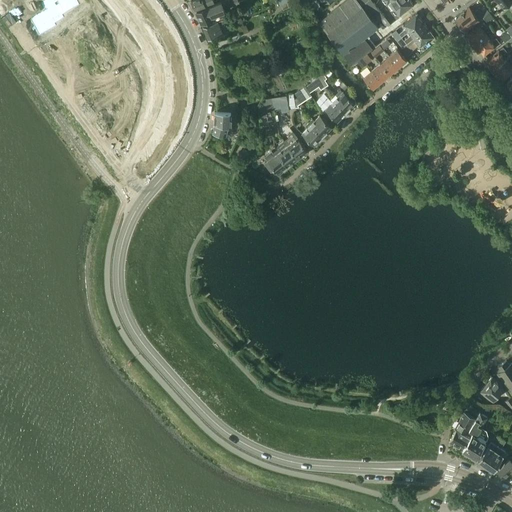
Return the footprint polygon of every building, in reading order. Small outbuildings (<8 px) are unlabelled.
[(33,0),(37,6),(39,4),(43,11),(60,0),(33,0)] [(194,10),(205,5),(213,1),(212,0),(192,0),(190,1),(194,10)] [(207,7),(195,12),(201,24),(213,18),(212,16),(224,10),(224,9),(239,2),(237,0),(222,0),(208,7),(207,7)] [(361,56),(365,52),(372,47),(364,37),(377,26),(374,22),(362,4),(361,5),(356,0),(345,0),(318,22),(351,64),(356,60),(361,56)] [(367,0),(362,4),(374,22),(378,19),(379,20),(380,19),(384,16),(370,0),(367,0)] [(382,0),(391,11),(404,0),(382,0)] [(404,0),(391,11),(396,18),(407,9),(407,8),(412,5),(412,3),(409,0),(404,0)] [(241,7),(244,15),(249,13),(246,5),(241,7)] [(456,19),(455,20),(463,31),(464,30),(478,20),(482,17),(484,16),(486,14),(487,13),(488,12),(483,5),(478,8),(480,11),(475,15),(468,7),(460,13),(460,14),(455,18),(456,19)] [(401,36),(408,31),(422,20),(416,13),(403,24),(405,28),(398,33),(401,36)] [(489,13),(483,17),(486,21),(492,17),(489,13)] [(202,27),(205,34),(208,40),(218,36),(220,39),(223,37),(222,34),(223,34),(219,25),(226,22),(223,15),(215,19),(216,21),(202,27)] [(235,20),(238,28),(240,35),(248,32),(245,25),(243,25),(240,18),(235,20)] [(404,40),(406,43),(427,27),(422,20),(408,31),(411,34),(404,40)] [(483,21),(466,35),(469,38),(469,39),(469,40),(469,41),(473,46),(487,36),(483,30),(482,30),(487,26),(483,21)] [(427,27),(406,43),(407,44),(406,44),(402,48),(407,54),(418,45),(419,46),(433,35),(427,27)] [(396,31),(392,34),(397,40),(401,37),(396,31)] [(506,32),(500,37),(504,42),(510,37),(506,32)] [(487,36),(473,46),(478,52),(480,52),(483,55),(495,46),(495,45),(499,42),(495,38),(491,41),(487,36)] [(386,39),(380,45),(383,49),(383,48),(384,49),(390,44),(386,39)] [(498,50),(486,59),(489,63),(488,64),(488,65),(493,71),(506,60),(502,55),(506,52),(503,47),(499,50),(498,50)] [(388,55),(397,66),(406,59),(396,48),(388,55)] [(361,56),(366,62),(370,59),(365,52),(361,56)] [(380,62),(389,73),(397,66),(388,55),(380,62)] [(365,63),(366,62),(361,56),(356,60),(362,67),(367,64),(365,63)] [(461,59),(460,58),(456,61),(461,66),(464,63),(461,59)] [(113,60),(82,77),(87,86),(98,80),(104,92),(142,72),(136,61),(119,70),(113,60)] [(506,60),(493,71),(497,77),(499,77),(500,77),(502,80),(511,72),(511,64),(511,65),(506,60)] [(371,69),(381,80),(389,73),(380,62),(371,69)] [(372,87),(381,80),(371,69),(363,76),(372,87)] [(318,77),(324,87),(328,84),(325,80),(327,78),(323,73),(318,77)] [(321,90),(324,87),(318,77),(312,81),(316,86),(317,85),(321,90)] [(297,97),(294,99),(294,100),(297,105),(305,100),(298,90),(294,93),(297,97)] [(331,97),(346,111),(354,102),(342,90),(336,96),(335,94),(331,97)] [(281,95),(283,105),(283,109),(295,107),(294,100),(294,99),(293,94),(281,95)] [(273,97),(275,107),(283,105),(281,95),(273,97)] [(324,100),(322,103),(322,106),(324,108),(337,120),(346,111),(331,97),(328,101),(327,100),(324,100)] [(457,123),(456,104),(456,100),(443,100),(445,123),(457,123)] [(263,103),(264,111),(272,110),(270,102),(263,103)] [(231,126),(231,123),(231,117),(230,112),(214,111),(213,123),(212,132),(226,135),(227,126),(231,126)] [(308,122),(322,135),(331,126),(318,114),(313,120),(311,118),(308,122)] [(313,144),(322,135),(308,122),(305,125),(306,127),(301,132),(313,144)] [(283,141),(297,158),(307,150),(295,135),(291,138),(292,140),(287,144),(284,140),(283,141)] [(275,150),(287,166),(297,158),(283,141),(277,145),(278,148),(275,150)] [(243,148),(237,156),(247,164),(253,156),(243,148)] [(278,173),(287,166),(275,150),(271,153),(273,155),(267,160),(264,163),(270,171),(274,168),(278,173)] [(511,398),(511,399),(510,396),(511,399),(511,362),(509,364),(506,360),(497,367),(500,371),(497,373),(511,394),(511,398)] [(502,387),(502,386),(502,385),(496,377),(494,379),(491,376),(479,391),(490,400),(495,395),(502,387)] [(475,416),(479,410),(468,404),(464,410),(475,416)] [(455,429),(448,441),(463,449),(472,433),(468,431),(476,418),(463,411),(454,428),(455,429)] [(468,431),(472,433),(463,449),(462,450),(476,458),(485,441),(476,436),(476,435),(488,415),(480,411),(476,418),(468,431)] [(505,441),(495,434),(478,459),(493,470),(506,451),(500,448),(505,441)] [(497,471),(503,477),(511,467),(511,461),(509,458),(497,471)]
